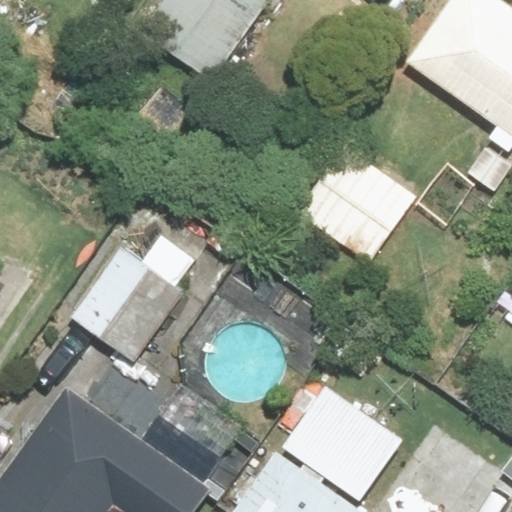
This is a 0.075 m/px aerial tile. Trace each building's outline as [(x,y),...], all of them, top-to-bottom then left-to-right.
[(269,0),(160,0),(137,34),(211,85),(269,0)] [(511,0),(458,0),(417,60),(511,125),(511,0)] [(417,196),(341,145),(296,214),(372,264),(417,196)] [(162,232),(140,266),(119,253),(76,321),(140,363),(184,294),(179,291),(202,257),(162,232)] [(0,295),(14,263),(0,256),(0,295)] [(511,329),(493,353),(511,368),(511,329)] [(152,433),(77,378),(0,482),(0,495),(23,511),(117,511),(126,501),(141,511),(211,511),(229,489),(212,477),(251,424),(190,380),(152,433)] [(384,511),(289,444),(240,511),(384,511)]
